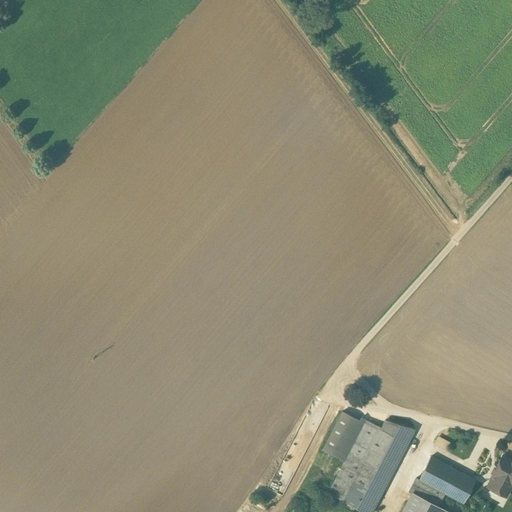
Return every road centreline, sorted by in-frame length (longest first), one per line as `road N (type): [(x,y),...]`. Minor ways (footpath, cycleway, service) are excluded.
road 1 (track): [(459,235),(280,0)]
road 2 (unclassified): [(346,363),(511,175)]
road 3 (unclassified): [(511,439),(392,413)]
